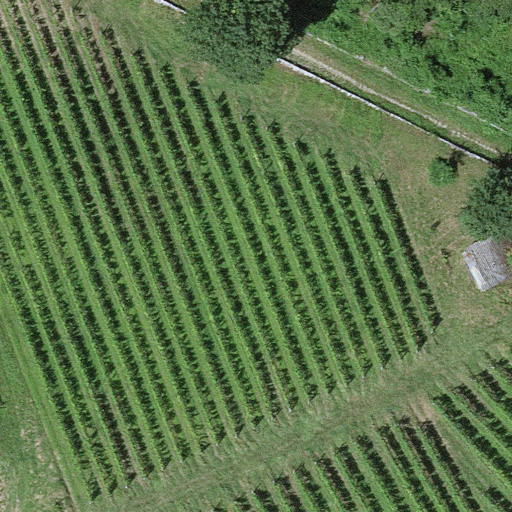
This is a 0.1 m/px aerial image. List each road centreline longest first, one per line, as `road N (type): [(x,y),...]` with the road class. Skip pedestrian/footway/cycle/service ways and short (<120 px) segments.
road 1 (track): [(511,323),(366,410),(124,511)]
road 2 (track): [(197,0),(511,148)]
